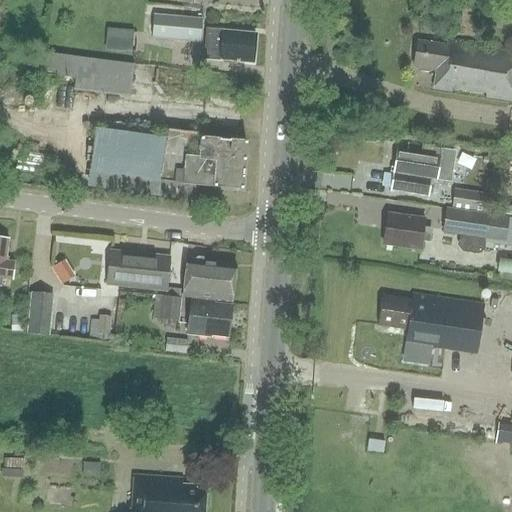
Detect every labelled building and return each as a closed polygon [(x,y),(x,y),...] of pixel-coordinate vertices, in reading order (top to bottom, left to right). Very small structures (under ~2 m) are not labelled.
[(200,43),(202,20),(154,16),(152,39),(200,43)] [(131,53),(133,32),(107,29),(105,51),(131,53)] [(253,63),(256,35),(224,32),(224,31),(207,30),(204,59),(220,61),(220,60),(224,61),(224,63),(232,64),(232,61),(253,63)] [(430,73),(431,70),(436,71),(434,91),(451,93),(452,91),(486,96),(485,99),(511,103),(511,52),(446,43),(445,47),(417,43),(413,68),(420,69),(421,72),(430,73)] [(129,98),(133,65),(40,53),(37,74),(76,79),(74,91),(129,98)] [(162,182),(183,185),(242,190),(246,143),(202,140),(203,135),(149,129),(147,138),(102,134),(97,174),(115,176),(162,182)] [(435,180),(440,149),(408,144),(407,152),(397,151),(392,191),(428,196),(430,180),(435,180)] [(455,190),(452,208),(489,214),(492,195),(455,190)] [(505,247),(509,218),(446,209),(443,234),(485,240),(484,244),(505,247)] [(431,229),(422,228),(423,220),(389,215),(384,246),(418,251),(420,242),(429,243),(431,229)] [(0,288),(2,289),(3,279),(11,280),(13,264),(5,263),(8,241),(0,240),(0,288)] [(165,292),(169,258),(109,251),(105,285),(165,292)] [(65,258),(52,265),(62,283),(75,275),(65,258)] [(231,303),(235,267),(186,260),(181,297),(231,303)] [(511,261),(498,260),(497,271),(511,272),(511,261)] [(53,296),(31,294),(28,327),(50,329),(53,296)] [(160,321),(179,322),(181,299),(162,297),(160,321)] [(476,358),(483,308),(412,298),(412,302),(382,298),(378,327),(408,332),(405,348),(476,358)] [(226,338),(230,309),(213,307),(213,305),(192,302),(188,335),(211,338),(212,336),(226,338)] [(101,316),(99,333),(111,334),(113,318),(101,316)] [(186,355),(187,341),(167,339),(165,353),(186,355)] [(58,461),(59,452),(47,451),(47,460),(58,461)] [(101,477),(102,464),(84,463),(83,477),(101,477)] [(202,511),(203,487),(199,487),(200,464),(188,463),(187,479),(182,478),(182,481),(134,479),(132,511),(202,511)]
